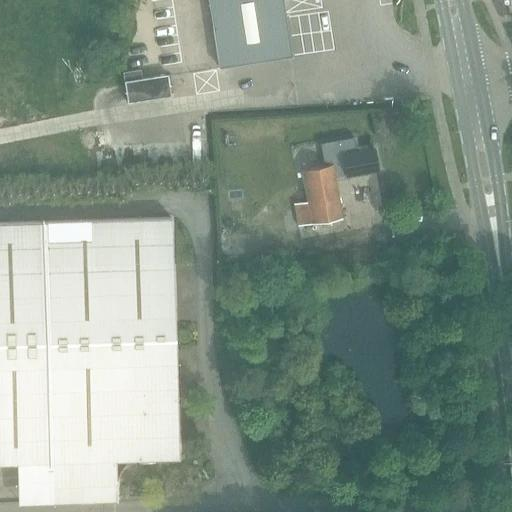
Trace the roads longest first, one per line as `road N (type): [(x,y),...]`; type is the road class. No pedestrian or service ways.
road 1 (secondary): [(460,86),(492,239)]
road 2 (secondary): [(492,239),(498,179),(479,95)]
road 3 (secondary): [(511,375),(492,239)]
